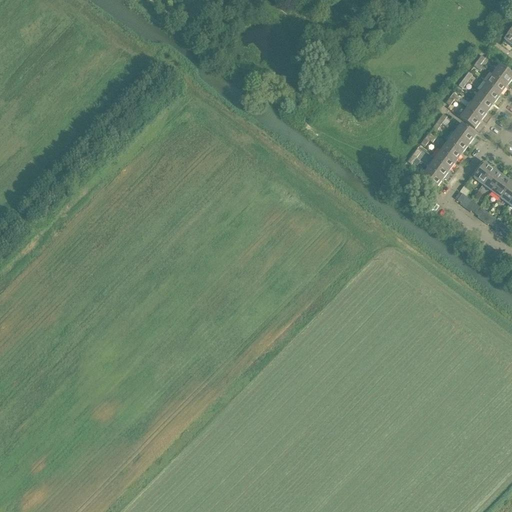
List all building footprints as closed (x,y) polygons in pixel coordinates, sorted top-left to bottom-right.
[(202,0),(204,1),(202,3),(210,8),(216,0),(202,0)] [(477,63),(480,66),(485,59),(481,57),(477,63)] [(483,68),(480,66),(477,63),(474,67),(480,72),(483,68)] [(493,75),(508,86),(511,80),(511,75),(500,66),(493,75)] [(464,80),(467,83),(472,77),(469,74),(464,80)] [(486,84),(501,95),(508,86),(493,75),(486,84)] [(462,90),(467,83),(464,80),(459,87),(462,90)] [(495,104),(501,95),(486,84),(480,93),(495,104)] [(473,101),(488,112),(495,104),(480,93),(473,101)] [(451,98),(454,101),(457,103),(460,99),(454,94),(451,98)] [(450,107),(454,101),(451,98),(446,104),(450,107)] [(482,121),(488,112),(473,101),(467,110),(482,121)] [(475,130),(482,121),(467,110),(460,119),(475,130)] [(444,115),(439,122),(443,125),(447,118),(444,115)] [(439,122),(434,129),(438,131),(443,125),(439,122)] [(455,134),(470,145),(476,136),(461,125),(455,134)] [(448,143),(463,154),(470,145),(455,134),(448,143)] [(429,135),(426,139),(429,142),(430,142),(433,144),(435,140),(429,135)] [(426,139),(421,145),(425,148),(429,142),(426,139)] [(456,162),(463,154),(448,143),(442,151),(456,162)] [(417,150),(413,157),(416,159),(416,160),(421,153),(417,150)] [(435,160),(450,171),(456,162),(442,151),(435,160)] [(413,157),(408,163),(412,166),(416,160),(416,159),(413,157)] [(443,180),(450,171),(435,160),(429,169),(443,180)] [(483,186),(494,171),(485,164),(474,179),(483,186)] [(437,189),(443,180),(429,169),(422,178),(437,189)] [(491,192),(502,177),(494,171),(483,186),(491,192)] [(500,199),(511,184),(502,177),(491,192),(500,199)] [(509,205),(511,200),(511,184),(500,199),(509,205)] [(460,193),(455,200),(461,205),(466,198),(460,193)] [(475,215),(480,208),(476,205),(471,212),(475,215)] [(479,218),(484,211),(480,208),(475,215),(479,218)] [(492,228),(497,221),(493,218),(488,225),(492,228)] [(496,231),(501,224),(497,221),(492,228),(496,231)]
